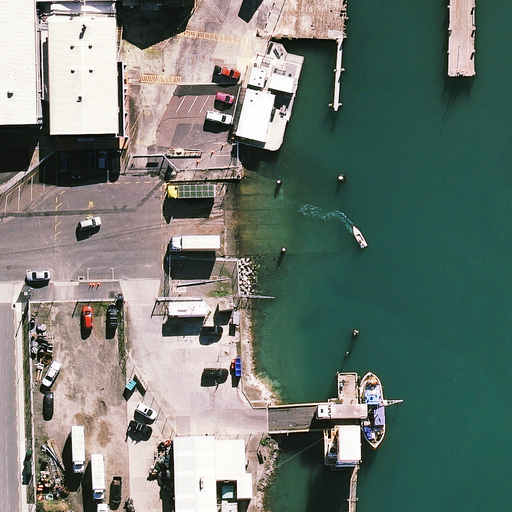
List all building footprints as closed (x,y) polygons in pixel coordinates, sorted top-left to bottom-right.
[(0,0),(0,115),(47,115),(45,0),(0,0)] [(118,0),(45,0),(47,115),(47,126),(121,125),(118,0)] [(255,0),(254,38),(281,39),(339,41),(343,41),(344,0),(255,0)] [(282,147),(305,55),(287,50),(266,45),(264,53),(249,49),(225,141),(246,146),(256,148),(272,153),(282,147)] [(216,511),(215,431),(171,432),(172,511),(216,511)] [(353,466),(352,436),(330,436),(331,466),(353,466)]
